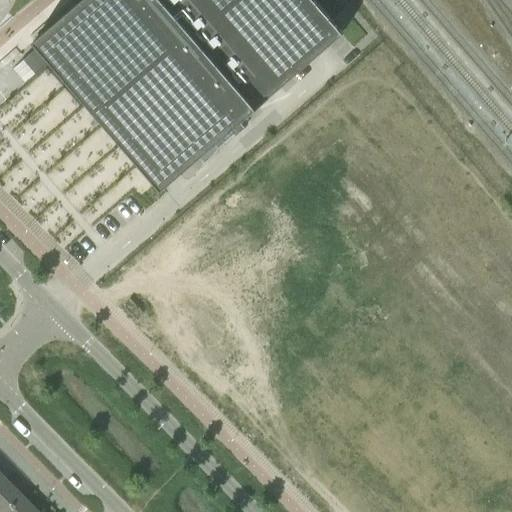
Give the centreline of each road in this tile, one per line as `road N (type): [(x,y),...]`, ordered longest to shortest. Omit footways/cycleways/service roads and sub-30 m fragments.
road 1 (tertiary): [(251,511),(52,312)]
road 2 (tertiary): [(0,389),(120,511)]
